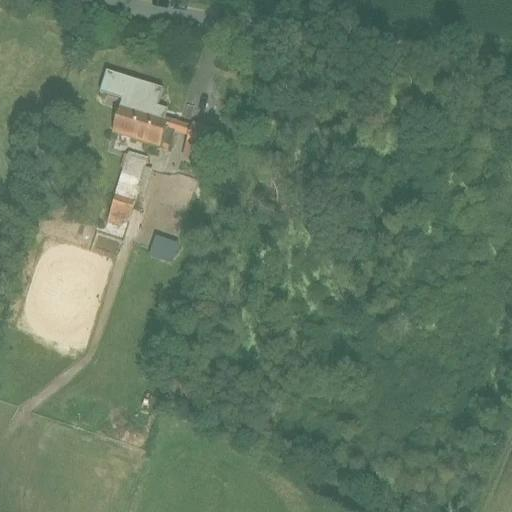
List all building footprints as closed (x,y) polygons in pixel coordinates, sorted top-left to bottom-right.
[(171,125),(121,112),(113,139),(163,153),(168,135),(171,125)] [(192,131),(171,125),(168,135),(189,141),(192,131)] [(219,139),(192,131),(189,141),(185,156),(212,163),(219,139)] [(136,202),(147,161),(129,156),(118,197),(136,202)] [(231,219),(245,223),(250,205),(236,201),(231,219)] [(116,254),(120,241),(99,235),(95,247),(116,254)]
